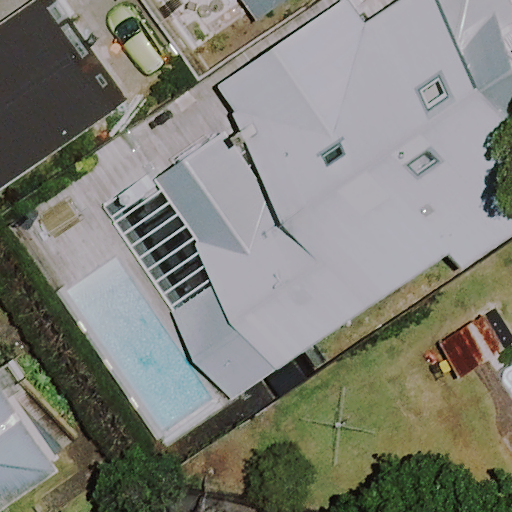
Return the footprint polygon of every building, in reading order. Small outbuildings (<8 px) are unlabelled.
[(511,0),(399,0),(375,15),(365,0),(338,0),(217,78),(237,109),(147,167),(221,283),(171,315),(225,400),(465,247),(475,263),(511,239),(511,0)] [(281,0),(245,0),(256,17),(281,0)] [(0,196),(119,115),(43,5),(0,34),(0,196)] [(511,336),(489,294),(423,331),(451,383),(511,349),(511,336)] [(0,508),(66,464),(0,367),(0,508)]
